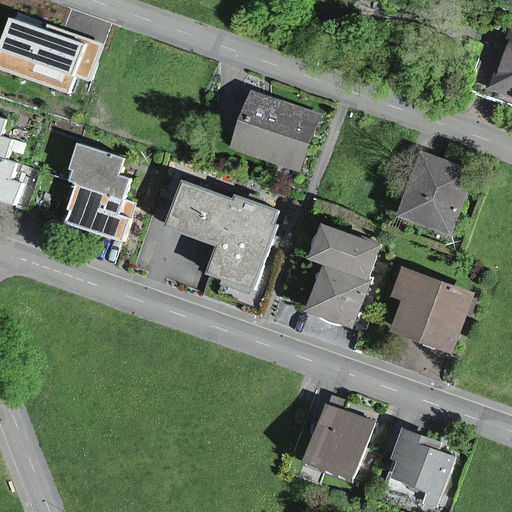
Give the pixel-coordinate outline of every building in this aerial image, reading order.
[(11,18),(0,47),(0,69),(68,95),(74,77),(88,82),(102,45),(47,25),(45,31),(11,18)] [(511,27),(494,87),(511,92),(511,27)] [(315,119),(254,98),(238,148),(299,168),(315,119)] [(0,154),(13,159),(20,138),(8,134),(13,118),(0,113),(0,154)] [(133,156),(86,141),(74,181),(84,184),(130,199),(137,177),(128,174),(133,156)] [(13,159),(0,154),(0,195),(22,204),(30,182),(18,178),(23,162),(13,159)] [(475,173),(429,156),(407,216),(453,233),(475,173)] [(130,199),(84,184),(72,223),(131,241),(139,217),(126,213),(130,199)] [(192,184),(176,224),(230,244),(220,272),(259,286),(288,210),(242,192),(241,203),(192,184)] [(384,248),(329,228),(325,234),(321,237),(316,243),(316,251),(318,256),(316,263),(329,269),(312,312),(324,316),(325,320),(333,326),(341,324),(349,323),(359,327),(384,248)] [(473,298),(406,274),(397,299),(412,304),(401,336),(452,355),(473,298)] [(378,422),(329,406),(306,479),(320,483),(325,469),(359,480),(378,422)] [(444,442),(408,430),(398,462),(405,464),(399,482),(422,489),(418,502),(441,509),(458,458),(440,453),(444,442)]
